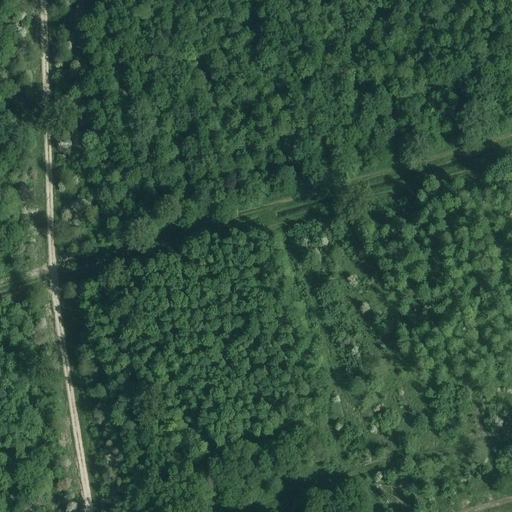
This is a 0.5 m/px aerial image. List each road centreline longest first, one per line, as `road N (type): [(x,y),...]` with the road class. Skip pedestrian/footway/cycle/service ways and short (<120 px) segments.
road 1 (track): [(43,0),(54,289),(90,511)]
road 2 (track): [(239,511),(309,485),(511,437)]
